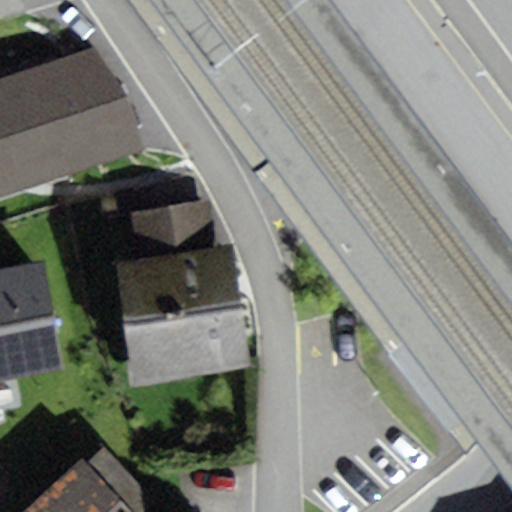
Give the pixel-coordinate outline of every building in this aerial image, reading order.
[(511,430),(234,51),(196,0),(131,0),(462,451),(473,442),(511,492),(511,430)] [(286,0),(511,301),(511,254),(324,0),(286,0)] [(94,49),(0,77),(0,195),(143,151),(126,97),(94,49)] [(134,256),(113,259),(132,382),(250,364),(231,247),(216,249),(208,202),(197,203),(193,175),(129,185),(133,210),(127,211),(134,256)] [(43,262),(0,269),(0,381),(62,370),(43,262)] [(86,463),(82,458),(24,511),(141,511),(154,501),(103,447),(86,463)]
